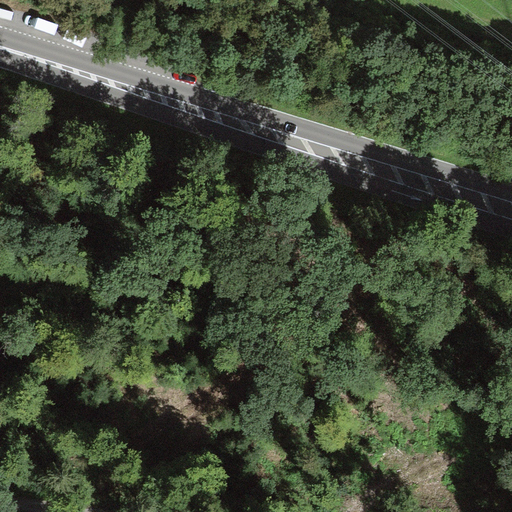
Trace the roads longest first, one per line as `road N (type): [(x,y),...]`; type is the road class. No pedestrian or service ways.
road 1 (primary): [(511,213),(0,45)]
road 2 (track): [(0,495),(142,511)]
